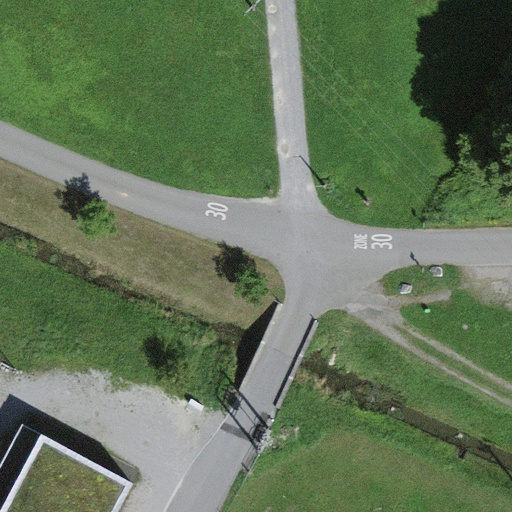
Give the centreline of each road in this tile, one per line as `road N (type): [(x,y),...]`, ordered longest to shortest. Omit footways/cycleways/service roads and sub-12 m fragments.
road 1 (unclassified): [(0,130),(107,180),(328,249)]
road 2 (track): [(280,0),(306,205),(328,249)]
road 3 (track): [(328,249),(369,296),(511,380)]
road 4 (unclassified): [(511,250),(328,249)]
